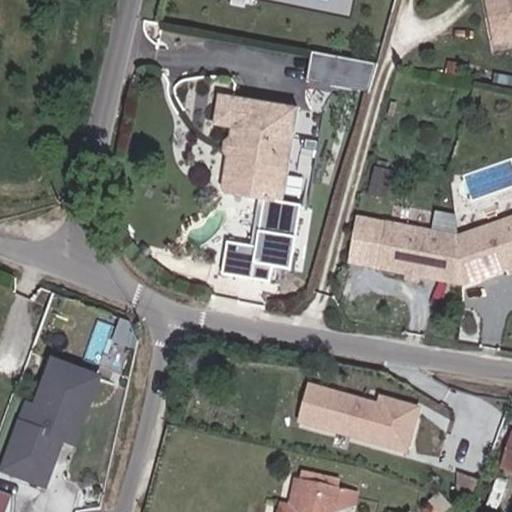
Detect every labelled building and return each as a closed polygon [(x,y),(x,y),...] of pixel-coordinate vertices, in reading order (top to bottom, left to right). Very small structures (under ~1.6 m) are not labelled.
[(511,0),(486,0),(494,42),(511,38),(511,0)] [(312,82),(378,88),(381,59),(314,52),(312,82)] [(281,104),(219,93),(214,123),(236,127),(233,142),(232,151),(226,155),(220,186),(224,192),(265,199),(281,104)] [(296,107),(281,104),(265,199),(279,202),(296,107)] [(233,142),(230,136),(224,140),(222,150),(226,155),(232,151),(233,142)] [(382,204),(390,179),(375,174),(368,200),(382,204)] [(511,274),(511,226),(456,246),(384,232),(375,276),(458,293),(511,274)] [(67,442),(91,376),(51,361),(49,368),(70,376),(64,392),(72,408),(60,439),(67,442)] [(42,486),(60,439),(72,408),(64,392),(70,376),(49,368),(27,426),(18,423),(1,470),(42,486)] [(317,433),(327,397),(315,393),(305,430),(317,433)] [(405,457),(417,413),(379,403),(377,410),(327,397),(317,433),(405,457)] [(511,445),(500,475),(511,479),(511,445)] [(294,484),(288,510),(287,511),(331,511),(337,491),(294,484)] [(0,511),(10,511),(18,494),(0,486),(0,511)]
